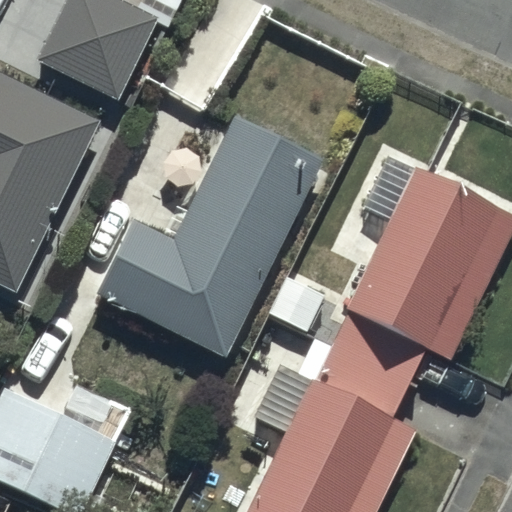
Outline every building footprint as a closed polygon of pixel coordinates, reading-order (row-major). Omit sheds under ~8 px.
[(0,0),(0,217),(47,241),(101,130),(98,129),(130,64),(0,0)] [(93,292),(222,356),(322,157),(231,111),(200,173),(175,160),(144,222),(131,216),(93,292)] [(243,511),(374,511),(416,427),(391,415),(423,347),(450,360),(511,227),(511,213),(383,153),(358,208),(384,220),(342,308),(346,310),(330,345),(312,337),(296,372),(275,362),(249,416),(281,431),(243,511)] [(282,272),(265,312),(305,331),(324,293),(282,272)] [(0,479),(67,511),(77,511),(113,438),(4,385),(0,394),(0,479)]
